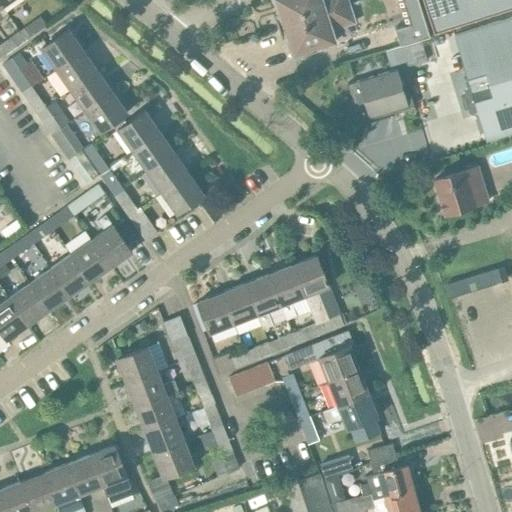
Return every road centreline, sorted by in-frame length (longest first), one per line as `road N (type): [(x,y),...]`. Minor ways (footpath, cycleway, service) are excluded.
road 1 (residential): [(0,387),(322,156)]
road 2 (tertiary): [(486,511),(401,257),(322,156)]
road 3 (tertiary): [(322,156),(134,0)]
